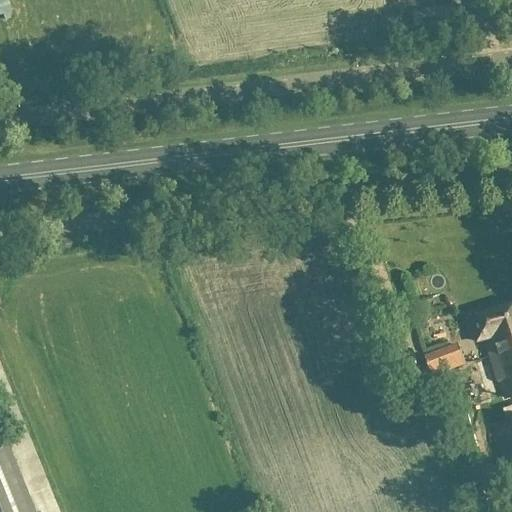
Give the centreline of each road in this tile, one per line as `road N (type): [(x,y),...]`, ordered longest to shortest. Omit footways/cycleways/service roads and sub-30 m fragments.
road 1 (unclassified): [(0,237),(511,174)]
road 2 (unclassified): [(0,122),(511,59)]
road 3 (primary): [(0,182),(511,122)]
